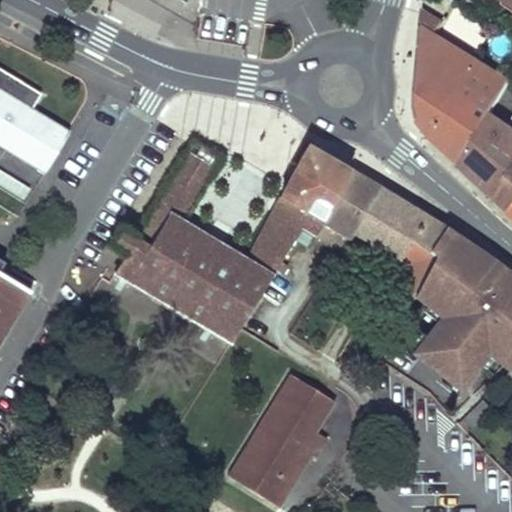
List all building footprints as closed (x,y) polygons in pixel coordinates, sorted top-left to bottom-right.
[(430,13),(424,21),(437,30),(443,21),(430,13)] [(511,80),(422,25),(418,96),(418,107),(421,118),(426,127),(431,135),(461,162),(491,112),(511,80)] [(0,143),(44,171),(67,131),(0,89),(0,143)] [(511,126),(491,112),(461,162),(495,194),(511,169),(511,126)] [(306,146),(298,142),(293,151),(300,156),(306,146)] [(350,171),(306,146),(300,156),(278,196),(322,221),(350,171)] [(155,207),(181,222),(219,161),(191,147),(155,207)] [(511,169),(495,194),(508,207),(511,202),(511,169)] [(375,189),(350,171),(322,221),(318,227),(343,244),(351,231),(375,189)] [(29,191),(0,173),(0,189),(22,202),(29,191)] [(375,189),(351,231),(404,263),(393,283),(394,283),(394,284),(413,296),(416,290),(433,257),(426,253),(442,229),(375,189)] [(322,221),(278,196),(244,259),(181,222),(155,207),(135,239),(125,255),(113,274),(228,343),(249,308),(237,299),(257,267),(269,276),(301,225),(314,232),(318,227),(322,221)] [(135,239),(120,229),(109,245),(125,255),(135,239)] [(412,355),(459,390),(487,353),(503,364),(509,370),(511,366),(511,277),(494,263),(481,254),(442,229),(426,253),(433,257),(416,290),(421,294),(417,299),(422,303),(421,304),(440,318),(412,355)] [(0,337),(28,292),(0,273),(0,337)] [(328,404),(289,378),(226,476),(261,500),(274,479),(287,489),(301,468),(308,457),(299,451),(311,434),(309,432),(328,404)] [(490,409),(482,400),(459,420),(466,429),(490,409)] [(312,459),(323,443),(311,434),(299,451),(308,457),(312,459)] [(287,489),(274,479),(261,500),(274,509),(287,489)]
